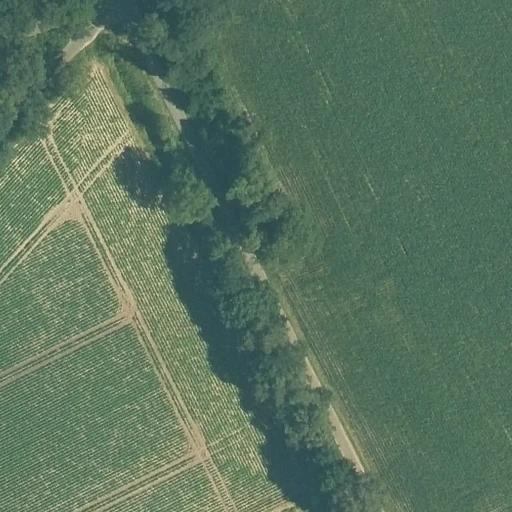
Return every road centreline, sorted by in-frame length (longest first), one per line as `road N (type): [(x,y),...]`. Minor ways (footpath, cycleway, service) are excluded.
road 1 (residential): [(115,4),(376,511)]
road 2 (residential): [(0,127),(115,4)]
